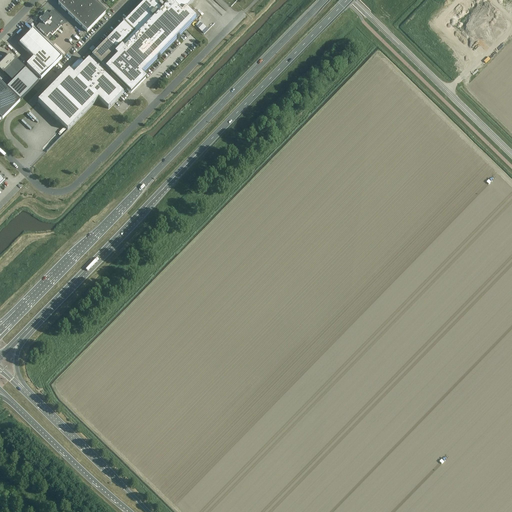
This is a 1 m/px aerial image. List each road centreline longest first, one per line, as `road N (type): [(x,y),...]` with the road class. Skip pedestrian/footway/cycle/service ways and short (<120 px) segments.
road 1 (trunk): [(32,323),(348,0)]
road 2 (trunk): [(323,0),(18,311)]
road 3 (unclassified): [(0,147),(41,187),(74,187),(256,0)]
road 4 (tertiary): [(511,153),(355,0)]
road 5 (secondary): [(148,511),(28,395)]
road 6 (secondary): [(17,405),(131,511)]
